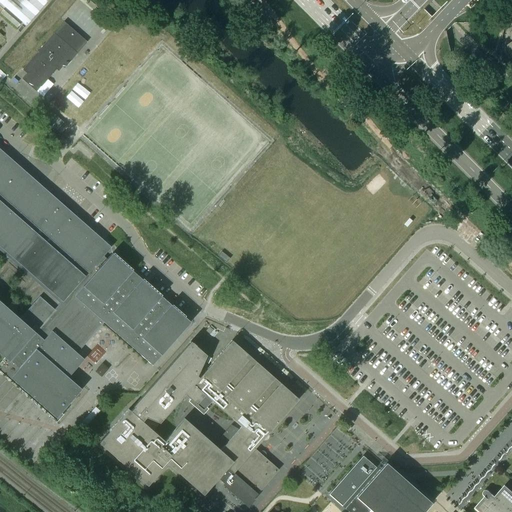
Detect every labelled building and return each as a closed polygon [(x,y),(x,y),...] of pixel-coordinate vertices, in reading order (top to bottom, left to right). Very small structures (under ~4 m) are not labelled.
[(0,0),(0,3),(25,26),(48,0),(0,0)] [(27,73),(21,79),(35,92),(59,65),(64,69),(87,42),(63,22),(22,69),(27,73)] [(83,359),(76,353),(104,322),(151,364),(189,322),(112,253),(106,259),(102,256),(110,247),(0,149),(0,354),(9,362),(10,360),(14,364),(7,372),(58,416),(81,389),(67,377),(83,359)] [(220,253),(214,248),(211,251),(218,256),(220,253)] [(220,253),(218,256),(226,263),(230,259),(221,252),(220,253)] [(190,341),(132,406),(133,407),(130,411),(128,409),(98,443),(147,486),(164,466),(167,463),(203,495),(217,479),(247,505),(278,470),(254,448),(261,441),(262,442),(264,442),(266,441),(268,440),(269,438),(269,437),(269,435),(268,433),(298,399),(231,341),(198,378),(196,376),(205,355),(190,341)] [(511,511),(511,491),(505,485),(495,496),(488,490),(487,490),(486,490),(485,490),(484,490),(484,491),(483,492),(483,493),(483,494),(484,495),(485,496),(475,508),(479,511),(422,511),(431,503),(385,462),(381,467),(378,470),(362,456),(328,494),(348,511),(511,511)]
